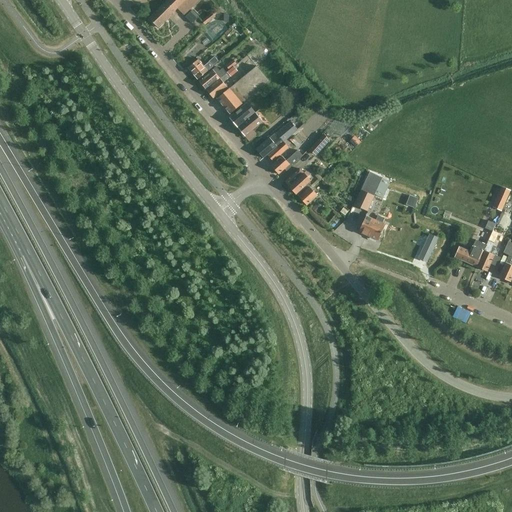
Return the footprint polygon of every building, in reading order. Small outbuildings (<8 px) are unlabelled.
[(167,0),(149,18),(158,27),(177,8),(184,15),(197,0),(167,0)] [(192,23),(199,17),(192,10),(185,16),(192,23)] [(215,17),(212,13),(202,21),(205,25),(215,17)] [(209,61),(213,66),(218,61),(214,56),(209,61)] [(209,62),(204,66),(198,59),(188,68),(197,79),(213,67),(209,62)] [(233,60),(228,65),(231,69),(237,64),(233,60)] [(230,114),(269,81),(256,66),(217,98),(230,114)] [(198,81),(206,90),(224,76),(220,71),(216,74),(212,70),(198,81)] [(224,76),(206,90),(213,99),(227,87),(223,83),(230,77),(226,74),(224,76)] [(299,91),(291,83),(285,89),(292,97),(299,91)] [(229,118),(237,128),(255,113),(247,103),(229,118)] [(255,113),(237,128),(249,141),(256,134),(252,130),(262,121),(255,113)] [(285,126),(270,139),(269,137),(255,149),(263,158),(270,152),(271,152),(277,147),(283,142),(283,141),(292,134),(285,126)] [(323,134),(317,141),(317,142),(309,150),(316,156),(330,140),(323,134)] [(361,141),(355,135),(349,140),(355,147),(361,141)] [(271,152),(276,158),(289,148),(283,142),(277,147),(271,152)] [(286,161),(282,156),(271,166),(278,174),(284,169),(286,171),(303,156),(298,150),(286,161)] [(285,182),(296,194),(309,183),(308,182),(311,181),(307,177),(310,175),(306,171),(304,173),(300,168),(285,182)] [(309,183),(296,194),(306,205),(317,195),(310,187),(311,186),(309,183)] [(502,187),(493,207),(501,211),(510,190),(502,187)] [(367,212),(374,196),(361,190),(354,206),(367,212)] [(366,216),(358,232),(378,241),(385,225),(366,216)] [(489,225),(488,228),(493,230),(496,224),(489,220),(487,224),(489,225)] [(483,251),(476,267),(487,271),(494,255),(488,252),(497,232),(493,230),(486,245),(483,251)] [(430,234),(420,254),(429,258),(438,238),(430,234)] [(476,267),(483,251),(486,245),(475,240),(470,251),(459,246),(454,257),(455,257),(476,267)] [(503,252),(509,255),(499,277),(510,282),(511,278),(511,265),(509,264),(511,257),(511,242),(508,241),(503,252)]
